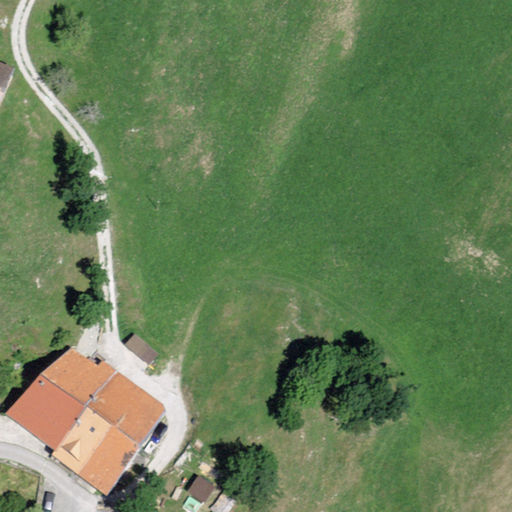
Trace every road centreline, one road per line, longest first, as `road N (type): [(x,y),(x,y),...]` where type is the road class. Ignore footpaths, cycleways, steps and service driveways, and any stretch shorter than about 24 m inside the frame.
road 1 (track): [(116,511),(187,406),(114,357),(89,148),(19,56),(31,0)]
road 2 (track): [(0,451),(48,466),(111,511)]
